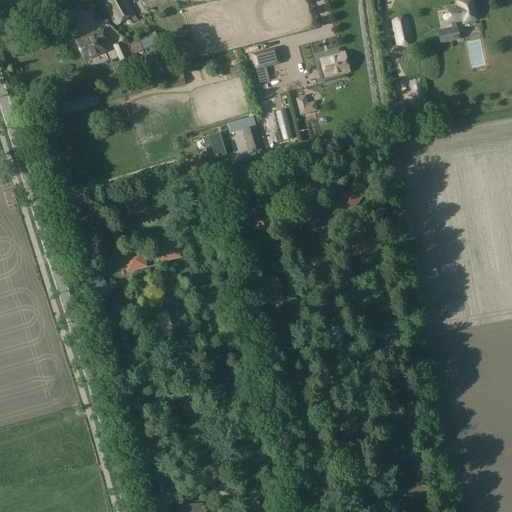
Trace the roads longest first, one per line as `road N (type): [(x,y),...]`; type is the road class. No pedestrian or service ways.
road 1 (tertiary): [(128,511),(0,91)]
road 2 (unknown): [(33,195),(144,164),(218,155),(232,150),(233,129)]
